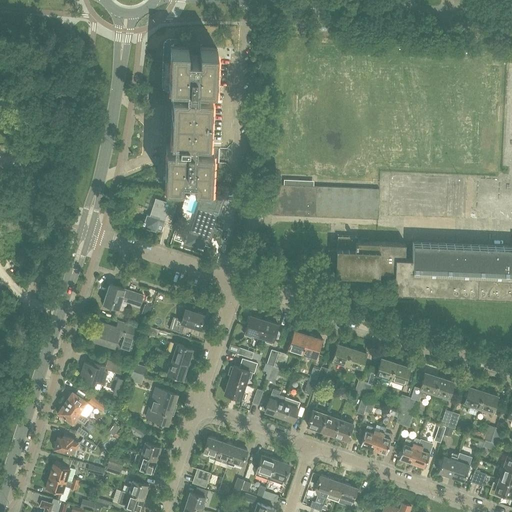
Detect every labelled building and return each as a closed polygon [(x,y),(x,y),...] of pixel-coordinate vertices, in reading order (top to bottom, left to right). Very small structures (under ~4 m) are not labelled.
[(194,177),(194,184),(194,185),(211,186),(213,147),(196,146),(196,140),(210,140),(212,93),(198,93),(199,86),(216,87),(217,48),(200,47),(200,55),(188,54),(188,47),(171,46),(169,85),(186,86),(186,92),(173,91),(171,138),(184,139),(183,145),(167,145),(165,184),(182,184),(183,176),(194,177)] [(511,61),(449,59),(444,147),(454,148),(452,179),(453,179),(452,202),(511,204),(511,61)] [(279,140),(275,237),(337,240),(357,241),(405,243),(409,243),(413,146),(279,140)] [(225,198),(237,199),(238,187),(225,186),(225,198)] [(167,214),(173,216),(176,204),(155,197),(150,215),(147,214),(143,227),(155,231),(156,229),(161,231),(167,214)] [(217,221),(216,220),(218,214),(200,208),(198,214),(196,214),(190,232),(188,231),(184,244),(196,247),(197,246),(202,248),(208,230),(214,232),(217,221)] [(328,250),(327,267),(336,267),(335,273),(335,274),(379,275),(379,274),(379,270),(395,271),(394,290),(477,294),(511,295),(511,245),(511,246),(479,245),(413,242),(412,257),(404,257),(405,243),(357,241),(337,240),(337,248),(336,248),(336,250),(328,250)] [(124,309),(126,301),(139,305),(143,295),(124,289),(124,288),(109,283),(103,302),(124,309)] [(185,308),(181,319),(173,316),(169,328),(182,332),(185,323),(200,328),(204,314),(185,308)] [(251,336),(252,333),(259,336),(264,320),(250,315),(244,335),(251,336)] [(272,343),(273,340),(278,324),(264,320),(259,336),(266,338),(265,341),(272,343)] [(137,327),(118,321),(116,327),(97,321),(91,338),(114,345),(118,334),(124,336),(121,348),(129,350),(137,327)] [(156,337),(159,330),(159,329),(147,325),(145,333),(156,337)] [(287,348),(302,352),(308,334),(293,329),(287,348)] [(322,338),(308,334),(302,352),(316,357),(322,338)] [(170,352),(174,353),(172,358),(187,363),(192,348),(177,343),(177,344),(173,342),(170,352)] [(332,360),(331,362),(346,366),(352,348),(337,343),(332,360)] [(230,344),(228,350),(237,353),(239,348),(239,347),(230,344)] [(239,347),(239,348),(237,353),(251,358),(253,352),(239,347)] [(366,352),(352,348),(346,366),(360,371),(361,369),(366,352)] [(271,349),(267,363),(272,365),(273,365),(277,351),(271,349)] [(288,354),(278,351),(278,350),(278,351),(277,351),(273,365),(279,368),(279,367),(283,369),(288,354)] [(103,382),(107,369),(117,373),(120,362),(102,357),(101,362),(97,361),(95,365),(84,361),(80,374),(86,376),(85,379),(95,382),(96,379),(103,382)] [(245,384),(247,377),(250,378),(252,372),(254,373),(257,363),(242,357),(239,367),(233,365),(233,366),(230,365),(227,374),(230,375),(229,379),(245,384)] [(381,357),(376,373),(371,371),(367,382),(365,381),(360,396),(367,398),(372,384),(375,385),(377,379),(382,380),(382,378),(390,381),(396,362),(381,357)] [(182,379),(187,363),(172,358),(167,374),(182,379)] [(410,367),(396,362),(390,381),(404,385),(410,367)] [(147,367),(135,363),(132,370),(144,374),(147,367)] [(304,392),(310,394),(315,380),(320,366),(314,364),(304,392)] [(267,379),(274,381),(279,368),(273,365),(272,365),(267,379)] [(328,368),(321,366),(320,366),(315,380),(323,383),(328,368)] [(141,384),(144,375),(144,374),(132,370),(129,380),(141,384)] [(433,395),(439,376),(425,371),(420,387),(414,385),(410,397),(415,398),(419,399),(420,395),(424,397),(425,392),(433,395)] [(453,381),(439,376),(433,395),(441,397),(440,401),(446,403),(447,399),(448,400),(448,397),(453,381)] [(245,392),(242,391),(245,384),(229,379),(224,393),(240,398),(243,399),(245,392)] [(358,379),(354,394),(360,396),(365,381),(358,379)] [(407,392),(408,388),(388,381),(387,385),(407,392)] [(323,385),(316,383),(312,394),(319,397),(323,385)] [(464,402),(463,404),(469,406),(467,412),(475,414),(477,409),(478,407),(483,390),(468,385),(463,402),(464,402)] [(177,394),(155,387),(146,417),(168,424),(177,394)] [(258,404),(263,390),(257,388),(252,402),(258,404)] [(265,411),(279,416),(286,397),(278,394),(280,390),(272,388),(269,397),(265,411)] [(342,390),(340,396),(346,398),(348,392),(342,390)] [(478,407),(477,409),(491,414),(492,412),(498,395),(483,390),(478,407)] [(93,407),(86,402),(87,401),(72,391),(65,401),(88,418),(86,416),(93,407)] [(401,394),(397,409),(404,411),(408,396),(401,394)] [(103,411),(107,404),(92,395),(88,402),(103,411)] [(404,411),(411,413),(415,398),(410,397),(408,396),(404,411)] [(293,421),(298,407),(300,401),(286,397),(279,416),(293,421)] [(363,414),(364,411),(368,399),(362,397),(356,412),(363,414)] [(371,413),(375,401),(368,399),(364,411),(371,413)] [(72,422),(76,417),(84,423),(88,418),(65,401),(58,411),(72,422)] [(307,425),(321,430),(327,414),(312,409),(307,425)] [(445,409),(440,423),(447,426),(452,411),(445,409)] [(396,422),(403,424),(406,413),(400,410),(396,422)] [(459,414),(452,411),(447,426),(454,428),(459,414)] [(413,415),(406,413),(403,424),(409,426),(413,415)] [(321,430),(333,434),(339,418),(327,414),(321,430)] [(352,423),(339,418),(333,434),(347,439),(352,423)] [(143,436),(147,430),(134,422),(130,428),(135,431),(135,433),(139,436),(140,434),(143,436)] [(435,436),(441,438),(445,426),(439,424),(435,436)] [(488,424),(483,438),(483,439),(485,439),(490,441),(495,426),(488,424)] [(361,444),(373,448),(379,430),(374,428),(374,427),(367,425),(361,444)] [(381,425),(379,430),(373,448),(385,452),(390,438),(391,438),(392,434),(384,431),(386,427),(381,425)] [(450,436),(453,428),(446,426),(443,434),(450,436)] [(503,429),(496,427),(495,426),(490,441),(497,444),(497,443),(498,444),(503,429)] [(79,427),(76,432),(83,436),(84,437),(88,432),(79,427)] [(71,453),(73,446),(76,447),(78,441),(75,441),(75,440),(72,440),(73,437),(63,434),(62,436),(57,435),(54,448),(71,453)] [(96,445),(84,437),(83,436),(80,442),(93,450),(96,445)] [(203,451),(210,453),(208,457),(214,459),(221,440),(208,436),(203,451)] [(399,457),(411,461),(419,439),(414,437),(413,441),(405,438),(404,443),(399,457)] [(423,445),(418,444),(420,439),(419,439),(411,461),(423,466),(428,452),(430,445),(423,443),(423,445)] [(485,439),(483,446),(495,450),(497,444),(490,441),(485,439)] [(222,457),(228,459),(234,445),(221,440),(214,459),(215,459),(214,462),(219,463),(220,461),(221,461),(222,457)] [(145,441),(143,448),(141,447),(139,453),(136,452),(136,453),(156,459),(160,446),(145,441)] [(228,459),(229,460),(226,467),(231,469),(232,465),(234,466),(235,462),(242,464),(247,449),(234,445),(228,459)] [(456,459),(451,475),(463,479),(469,463),(472,456),(459,451),(458,454),(457,457),(456,459)] [(443,455),(437,471),(451,475),(456,459),(457,457),(457,456),(458,454),(452,452),(451,454),(450,457),(443,455)] [(152,472),(156,459),(136,453),(132,465),(137,466),(137,467),(152,472)] [(256,469),(257,469),(255,474),(268,478),(275,459),(261,454),(256,469)] [(511,455),(507,454),(503,467),(511,469),(511,455)] [(109,457),(107,464),(122,468),(124,461),(109,457)] [(289,464),(275,459),(268,478),(283,483),(284,479),(289,464)] [(66,480),(71,481),(78,483),(79,479),(73,477),(75,469),(61,464),(62,462),(55,460),(54,462),(50,475),(66,479),(66,480)] [(107,464),(105,470),(120,475),(122,468),(107,464)] [(104,467),(93,465),(91,472),(103,474),(104,467)] [(511,469),(503,467),(499,479),(511,483),(511,469)] [(208,481),(211,472),(197,468),(194,476),(208,481)] [(470,481),(477,483),(481,472),(474,469),(470,481)] [(486,473),(481,472),(477,483),(482,485),(486,473)] [(66,479),(50,475),(46,486),(46,487),(46,489),(52,491),(53,489),(62,492),(64,485),(78,489),(80,483),(78,483),(71,481),(66,480),(66,479)] [(248,491),(252,478),(245,475),(244,479),(241,489),(248,491)] [(320,475),(316,487),(315,489),(317,494),(321,496),(319,503),(312,501),(310,506),(321,510),(322,508),(322,509),(324,504),(326,497),(327,497),(333,479),(320,475)] [(206,487),(208,481),(194,476),(192,482),(206,487)] [(238,498),(241,489),(244,479),(237,477),(231,495),(238,498)] [(133,479),(131,486),(129,485),(126,492),(144,497),(148,484),(133,479)] [(345,483),(333,479),(327,497),(338,501),(339,501),(345,483)] [(494,491),(511,497),(511,493),(511,483),(499,479),(494,491)] [(357,487),(345,483),(339,501),(338,501),(338,502),(350,506),(357,487)] [(276,501),(278,495),(264,490),(262,496),(276,501)] [(190,491),(186,504),(203,509),(205,504),(202,503),(205,496),(190,491)] [(139,510),(144,497),(126,492),(125,496),(122,495),(119,502),(125,504),(125,505),(139,510)] [(245,492),(243,499),(253,502),(256,496),(245,492)] [(110,508),(112,502),(98,497),(96,504),(110,508)] [(44,508),(44,509),(43,511),(50,511),(51,511),(54,503),(41,499),(39,507),(44,508)] [(95,503),(94,503),(83,500),(82,507),(93,510),(95,503)] [(60,501),(58,511),(59,511),(65,511),(67,503),(60,501)] [(360,511),(364,504),(356,501),(352,511),(360,511)] [(257,502),(253,511),(272,511),(274,508),(257,502)] [(408,511),(411,505),(402,502),(399,509),(384,503),(381,511),(408,511)]
